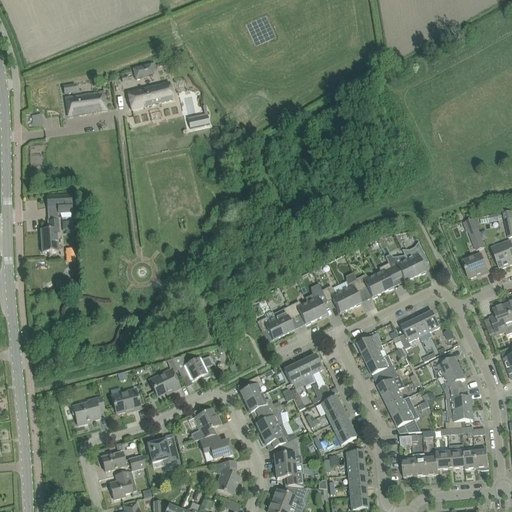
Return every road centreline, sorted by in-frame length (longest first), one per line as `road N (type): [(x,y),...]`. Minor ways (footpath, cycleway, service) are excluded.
road 1 (residential): [(246,511),(259,477),(254,450),(216,394),(84,448),(98,511)]
road 2 (tertiary): [(28,511),(7,229)]
road 3 (residential): [(455,308),(495,403),(502,490)]
road 4 (residential): [(393,511),(383,499),(377,426),(336,338)]
road 5 (tertiary): [(7,229),(0,74)]
road 6 (residential): [(455,308),(448,294),(432,290),(336,338)]
